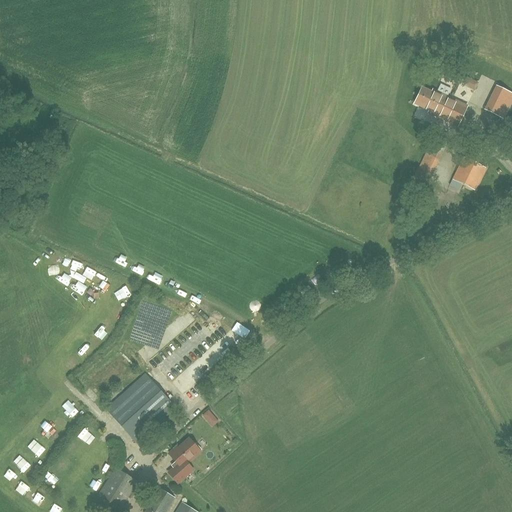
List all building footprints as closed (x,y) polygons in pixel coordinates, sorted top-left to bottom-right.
[(428,111),(427,112),(458,127),(467,106),(432,90),(432,92),(422,87),(414,104),(428,111)] [(493,95),(511,103),(511,100),(511,94),(497,87),(493,95)] [(427,185),(447,144),(432,137),(413,178),(427,185)] [(463,157),(452,180),(474,190),(485,168),(463,157)] [(136,443),(175,407),(145,374),(106,409),(136,443)] [(207,409),(201,415),(212,426),(219,420),(207,409)] [(27,446),(38,456),(45,449),(33,438),(27,446)] [(195,444),(194,445),(189,439),(178,448),(177,447),(174,449),(169,454),(176,462),(171,466),(173,468),(168,473),(177,483),(193,470),(187,463),(200,452),(199,451),(201,450),(195,444)] [(116,468),(94,502),(109,511),(117,511),(137,482),(116,468)] [(26,495),(35,502),(42,494),(32,486),(26,495)] [(159,488),(144,511),(165,511),(174,498),(159,488)] [(196,511),(182,503),(175,511),(196,511)]
